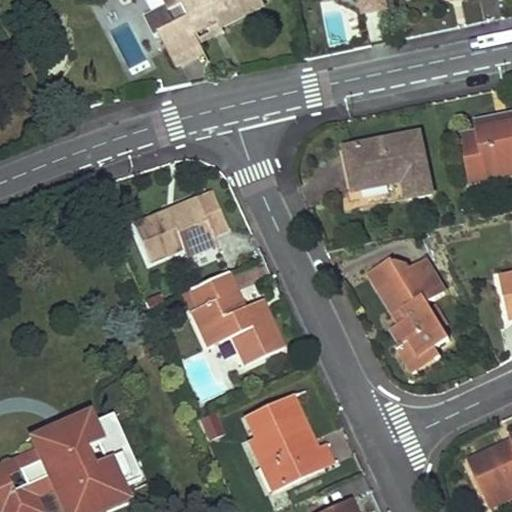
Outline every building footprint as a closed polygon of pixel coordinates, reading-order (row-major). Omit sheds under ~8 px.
[(164,0),(178,25),(160,35),(178,68),(206,53),(197,36),(212,28),(211,26),(218,21),(223,29),(266,6),(262,0),(164,0)] [(361,0),(364,16),(387,12),(384,0),(361,0)] [(394,0),(384,0),(387,12),(397,10),(394,0)] [(511,117),(495,121),(498,133),(511,129),(511,117)] [(495,121),(476,125),(479,136),(463,139),(470,171),(485,168),(487,176),(511,170),(511,129),(498,133),(495,121)] [(420,137),(347,153),(356,194),(405,184),(408,201),(432,196),(420,137)] [(485,168),(470,171),(473,188),(511,179),(511,170),(487,176),(485,168)] [(168,214),(134,228),(149,265),(182,252),(185,260),(217,247),(213,238),(228,232),(211,195),(196,202),(199,209),(172,221),(168,214)] [(196,202),(168,214),(172,221),(199,209),(196,202)] [(259,253),(225,269),(228,276),(263,260),(259,253)] [(392,262),(369,275),(395,318),(404,312),(410,322),(401,327),(393,332),(402,346),(410,341),(422,359),(435,351),(449,343),(428,306),(446,295),(427,263),(410,272),(407,269),(391,265),(392,262)] [(228,276),(183,296),(208,350),(232,340),(245,368),(283,350),(264,312),(249,319),(244,310),(228,276)] [(511,279),(501,282),(510,324),(511,323),(511,279)] [(260,303),(244,310),(249,319),(264,312),(260,303)] [(404,312),(395,318),(401,327),(410,322),(404,312)] [(402,346),(396,349),(413,376),(441,360),(435,351),(422,359),(410,341),(402,346)] [(292,400),(249,420),(258,441),(250,444),(263,470),(274,465),(284,488),(332,466),(325,449),(316,453),(304,458),(298,446),(310,440),(292,400)] [(215,413),(198,420),(208,442),(224,434),(215,413)] [(117,489),(140,479),(111,414),(88,425),(87,423),(69,431),(72,437),(16,461),(16,460),(13,461),(28,496),(52,486),(63,511),(64,511),(81,505),(83,509),(119,494),(117,489)] [(310,440),(298,446),(304,458),(316,453),(310,440)] [(506,448),(470,465),(488,502),(511,490),(511,441),(511,442),(511,441),(511,451),(509,453),(506,448)] [(274,465),(263,470),(274,493),(284,488),(274,465)] [(0,476),(0,511),(4,511),(2,508),(16,502),(4,475),(0,476)] [(93,511),(121,500),(119,494),(83,509),(81,505),(64,511),(93,511)] [(355,511),(351,502),(328,511),(355,511)] [(10,511),(34,511),(31,503),(10,511)]
